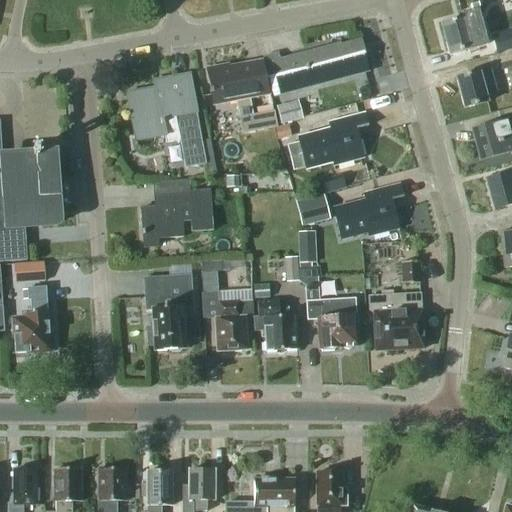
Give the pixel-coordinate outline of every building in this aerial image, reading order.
[(477,16),(441,25),(449,56),(473,50),(471,41),(482,38),(477,16)] [(277,54),(263,58),(274,97),(368,72),(360,41),(340,47),(339,45),(279,61),(277,54)] [(511,51),(498,55),(501,68),(511,64),(511,51)] [(206,66),(213,105),(236,101),(242,135),(277,128),(274,112),(272,106),(256,109),(257,115),(253,116),(249,99),(269,95),(267,82),(262,62),(249,64),(249,65),(234,68),(234,69),(229,70),(227,62),(206,66)] [(492,70),(456,80),(463,109),(488,103),(486,95),(497,92),(492,70)] [(180,142),(183,161),(185,170),(203,167),(205,166),(206,166),(204,154),(202,142),(196,110),(189,76),(168,79),(169,87),(126,95),(129,107),(130,116),(134,137),(135,141),(164,136),(165,145),(174,143),(180,142)] [(275,107),(280,126),(302,120),(297,101),(275,107)] [(293,171),(305,168),(305,170),(332,163),(334,167),(363,159),(355,130),(367,127),(364,114),(328,124),(330,130),(297,139),(299,144),(287,147),(293,171)] [(511,152),(511,120),(472,131),(480,161),(511,152)] [(63,220),(59,161),(58,156),(3,160),(0,122),(0,121),(0,263),(27,261),(25,228),(58,226),(61,223),(63,220)] [(274,129),(277,141),(292,138),(289,126),(274,129)] [(511,206),(511,173),(487,180),(495,211),(511,206)] [(238,188),(238,177),(226,177),(226,189),(238,188)] [(212,232),(209,192),(189,193),(189,182),(153,184),(155,208),(141,209),(143,248),(158,248),(157,240),(183,238),(182,221),(191,220),(191,233),(212,232)] [(369,237),(390,232),(393,244),(401,242),(391,201),(402,198),(399,185),(364,195),(366,201),(333,210),(341,241),(368,234),(369,237)] [(309,200),(309,199),(296,203),(302,227),(330,220),(324,196),(309,200)] [(298,264),(315,263),(314,232),(297,233),(298,264)] [(511,232),(502,233),(505,269),(511,268),(511,232)] [(298,283),(301,284),(300,268),(298,268),(297,258),(285,259),(286,284),(298,283)] [(402,285),(419,284),(418,263),(401,264),(402,285)] [(45,280),(44,265),(33,266),(34,281),(45,280)] [(347,351),(352,348),(357,347),(355,300),(319,302),(318,290),(317,279),(321,279),(320,267),(300,268),(301,284),(305,286),(305,291),(307,321),(317,321),(319,351),(320,351),(322,353),(333,352),(334,350),(341,349),(343,348),(347,351)] [(222,270),(201,271),(203,296),(218,295),(217,271),(222,271),(222,270)] [(193,309),(191,276),(144,279),(146,312),(152,312),(153,328),(147,328),(147,343),(154,343),(154,352),(169,351),(172,353),(179,353),(182,350),(184,350),(184,349),(187,349),(186,342),(198,341),(197,325),(183,326),(183,324),(185,321),(185,314),(182,312),(182,309),(193,309)] [(269,299),(268,285),(253,286),(254,300),(269,299)] [(14,318),(16,355),(49,353),(46,288),(27,289),(28,301),(31,301),(31,317),(14,318)] [(421,311),(420,295),(392,296),(392,292),(382,293),(382,297),(368,298),(369,311),(373,314),(375,352),(424,350),(423,328),(425,328),(424,315),(422,315),(422,311),(421,311)] [(247,351),(245,319),(253,319),(252,301),(218,303),(219,320),(215,320),(217,353),(247,351)] [(257,303),(258,318),(253,319),(254,332),(264,332),(265,353),(297,351),(295,317),(289,317),(288,308),(279,309),(278,302),(257,303)] [(511,371),(511,338),(509,338),(501,369),(511,371)] [(97,470),(97,511),(117,511),(117,502),(125,502),(126,469),(97,470)] [(13,470),(14,505),(9,505),(8,511),(23,511),(23,505),(36,505),(36,470),(13,470)] [(80,470),(54,470),(54,503),(56,503),(56,511),(71,511),(72,503),(81,503),(80,470)] [(215,470),(189,470),(189,485),(183,485),(182,511),(194,511),(195,510),(208,510),(208,500),(214,500),(215,470)] [(141,511),(161,511),(162,504),(172,504),(172,471),(148,471),(147,483),(142,483),(142,495),(147,495),(147,511),(142,511),(141,511)] [(342,474),(316,474),(317,508),(310,508),(309,511),(340,511),(340,506),(347,506),(346,490),(343,490),(342,474)] [(293,511),(294,481),(254,481),(254,504),(225,504),(225,511),(293,511)]
